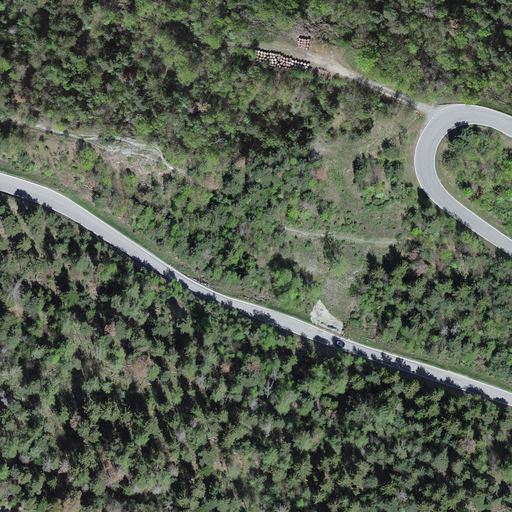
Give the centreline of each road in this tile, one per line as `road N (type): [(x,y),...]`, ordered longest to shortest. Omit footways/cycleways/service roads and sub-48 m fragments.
road 1 (tertiary): [(0,181),(49,198),(222,300),(511,399)]
road 2 (tertiary): [(511,247),(444,200),(423,158),(433,129),(452,114),(511,124)]
